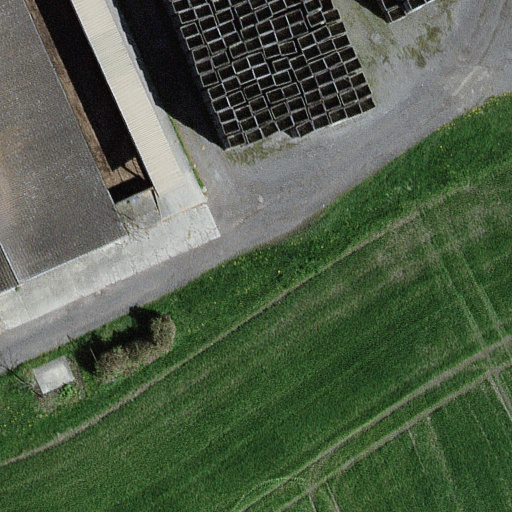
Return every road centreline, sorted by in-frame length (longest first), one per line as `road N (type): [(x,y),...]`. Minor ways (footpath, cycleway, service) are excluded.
road 1 (track): [(144,0),(222,176),(249,212),(511,64)]
road 2 (track): [(249,212),(0,353)]
